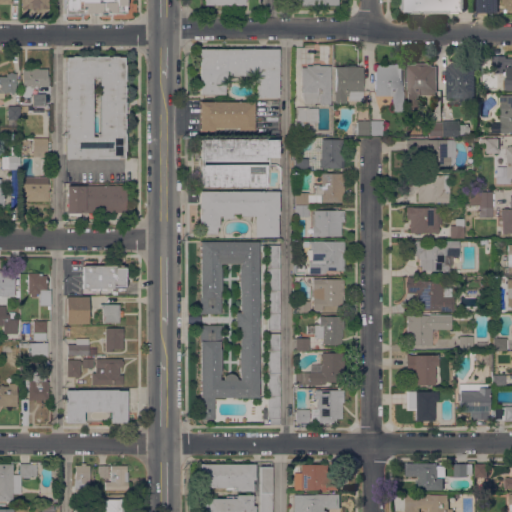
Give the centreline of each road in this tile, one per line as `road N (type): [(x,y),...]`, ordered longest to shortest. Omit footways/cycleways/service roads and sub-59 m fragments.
road 1 (tertiary): [(511,442),(0,443)]
road 2 (residential): [(370,511),(372,140)]
road 3 (residential): [(511,33),(162,30)]
road 4 (residential): [(162,30),(0,32)]
road 5 (residential): [(162,238),(0,236)]
road 6 (tertiary): [(162,238),(162,77)]
